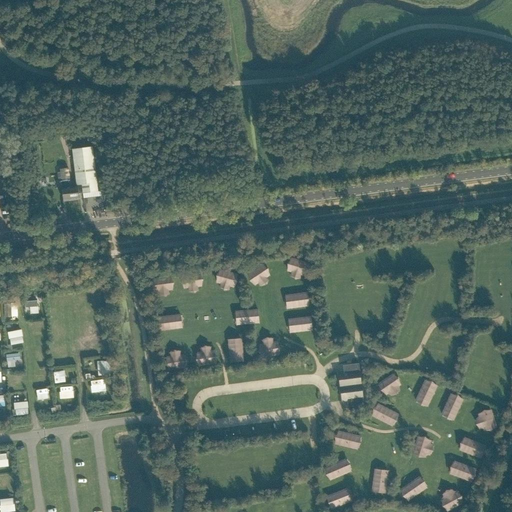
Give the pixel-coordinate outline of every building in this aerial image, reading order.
[(83,185),(83,190),(83,193),(98,192),(94,147),(74,149),(77,186),(83,185)] [(61,171),(58,172),(59,181),(70,179),(68,167),(60,168),(61,171)] [(78,191),(83,190),(83,185),(77,186),(71,186),(70,180),(61,180),(64,201),(79,199),(78,194),(79,194),(79,193),(78,193),(78,191)] [(443,242),(430,244),(434,268),(448,266),(443,242)] [(511,250),(491,246),(486,266),(498,264),(500,257),(509,259),(510,263),(511,262),(511,250)] [(341,257),(336,281),(350,284),(351,273),(352,274),(354,268),(353,268),(354,259),(341,257)] [(379,261),(372,261),(372,276),(380,275),(380,279),(391,279),(391,278),(393,278),(393,279),(405,279),(405,275),(412,275),(412,261),(405,261),(405,257),(393,257),(393,258),(391,258),(391,257),(379,257),(379,261)] [(290,269),(276,273),(282,297),(296,294),(290,269)] [(208,284),(200,285),(202,299),(209,299),(209,302),(220,301),(220,300),(223,300),(223,301),(234,300),(234,297),(241,296),(240,281),(233,282),(232,278),(221,279),(221,280),(219,281),(219,280),(207,280),(208,284)] [(500,284),(487,287),(494,311),(507,307),(500,284)] [(71,294),(53,311),(63,321),(70,314),(71,314),(75,310),(74,310),(80,304),(71,294)] [(435,305),(422,309),(430,333),(443,328),(440,318),(441,318),(439,313),(438,313),(435,305)] [(91,320),(86,344),(99,347),(105,323),(91,320)] [(403,322),(388,326),(395,350),(409,346),(403,322)] [(277,327),(266,335),(280,355),(291,347),(277,327)] [(229,328),(215,332),(221,356),(235,353),(229,328)] [(478,331),(476,346),(484,347),(483,350),(494,351),(495,350),(497,350),(497,352),(508,353),(509,349),(511,349),(511,334),(510,334),(511,331),(499,330),(499,331),(497,331),(497,329),(485,328),(485,332),(478,331)] [(332,336),(328,356),(340,355),(341,347),(351,350),(352,354),(361,353),(360,343),(332,336)] [(71,377),(64,379),(67,393),(74,392),(74,395),(86,393),(85,392),(88,391),(88,392),(99,390),(98,387),(105,385),(102,371),(95,372),(94,369),(83,371),(84,372),(81,373),(81,371),(70,374),(71,377)] [(302,372),(293,395),(306,400),(310,390),(311,390),(313,385),(312,385),(315,377),(302,372)] [(478,373),(469,373),(469,387),(494,387),(494,373),(483,373),(483,372),(478,372),(478,373)] [(406,385),(397,395),(414,412),(424,403),(406,385)] [(341,396),(337,416),(349,414),(351,407),(360,409),(361,413),(370,412),(369,402),(341,396)] [(461,412),(453,412),(453,426),(461,426),(461,430),(472,430),(472,429),(474,429),(474,430),(486,430),(486,426),(493,426),(493,412),(486,412),(486,408),(474,408),(474,409),(472,409),(472,408),(461,408),(461,412)] [(247,454),(240,455),(243,470),(250,468),(250,472),(262,470),(261,469),(264,468),(264,470),(275,468),(275,464),(282,463),(279,449),(272,450),(272,446),(260,448),(261,449),(258,450),(258,448),(247,450),(247,454)] [(446,449),(442,469),(453,468),(455,460),(465,463),(465,467),(475,466),(474,456),(446,449)] [(376,450),(370,474),(384,478),(390,454),(376,450)] [(411,450),(407,475),(421,477),(422,467),(423,467),(424,461),(423,461),(425,453),(411,450)] [(347,456),(332,456),(332,482),(347,482),(347,456)]
